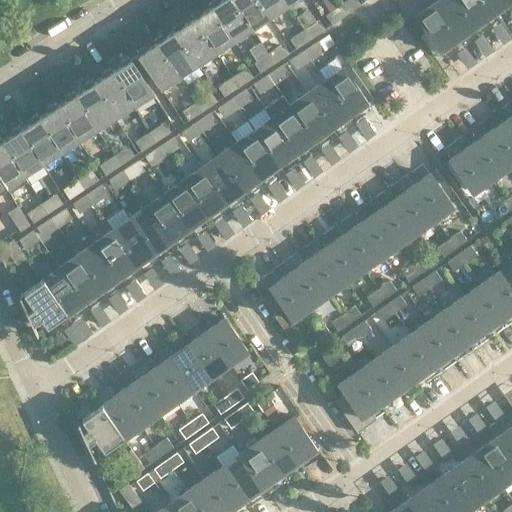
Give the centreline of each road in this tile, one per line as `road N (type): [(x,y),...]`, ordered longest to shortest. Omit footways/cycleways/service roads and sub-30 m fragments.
road 1 (residential): [(214,262),(511,54)]
road 2 (residential): [(361,470),(214,262)]
road 3 (residential): [(35,388),(214,262)]
road 4 (residential): [(361,470),(511,364)]
road 5 (residential): [(0,79),(124,0)]
road 6 (residential): [(93,511),(35,388)]
